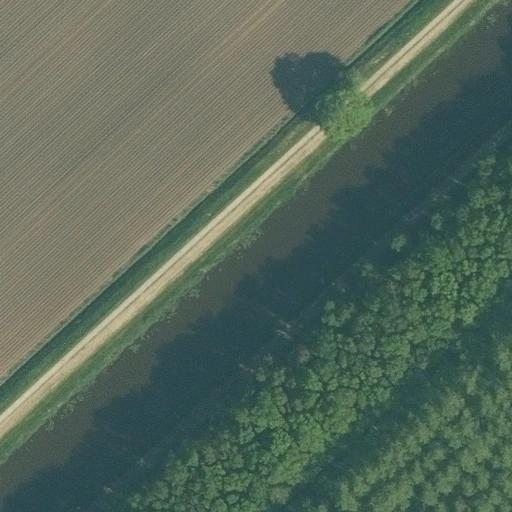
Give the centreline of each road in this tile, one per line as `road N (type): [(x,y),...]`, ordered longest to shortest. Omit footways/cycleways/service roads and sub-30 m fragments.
road 1 (track): [(479,0),(0,440)]
road 2 (track): [(83,511),(303,305),(511,125)]
